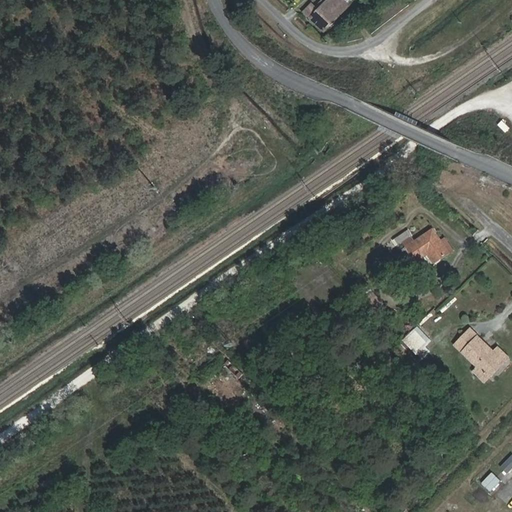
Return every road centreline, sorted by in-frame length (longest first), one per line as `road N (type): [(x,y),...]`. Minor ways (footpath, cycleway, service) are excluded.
road 1 (track): [(0,437),(420,136),(511,90)]
road 2 (unclassified): [(511,173),(249,51),(216,0)]
road 3 (track): [(264,0),(290,31),(323,50),(370,48),(433,0)]
road 4 (unknown): [(370,48),(443,58),(511,22)]
road 5 (track): [(84,511),(99,409),(87,377)]
